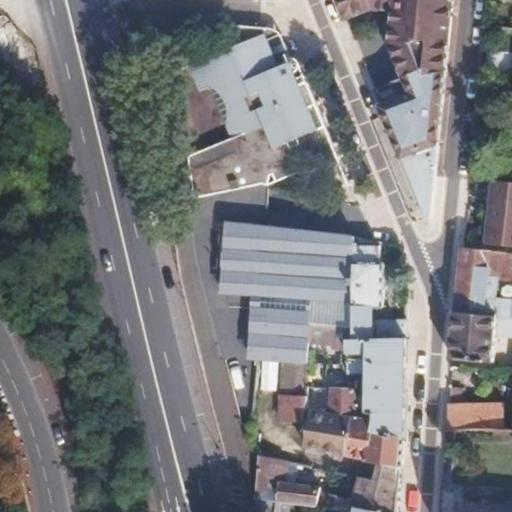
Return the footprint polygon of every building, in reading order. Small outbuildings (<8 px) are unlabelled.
[(442,72),(449,0),(331,0),(339,19),(364,9),(383,11),(384,25),(376,29),(399,81),(418,73),(442,72)] [(335,142),(307,71),(300,73),(300,69),(302,62),(301,58),(300,56),(297,54),(294,54),(291,55),(289,56),(284,66),(281,65),(276,51),(266,27),(238,24),(244,41),(193,61),(203,88),(215,84),(229,118),(243,152),(210,164),(194,170),(198,197),(223,191),(271,183),(272,184),(274,176),(274,173),(326,151),(331,153),(335,142)] [(23,102),(17,69),(0,54),(0,97),(16,110),(23,102)] [(434,146),(441,79),(442,72),(418,73),(399,81),(370,94),(396,160),(434,146)] [(210,164),(243,152),(229,140),(183,157),(194,170),(210,164)] [(427,215),(434,146),(396,160),(420,219),(427,215)] [(511,247),(511,181),(489,178),(483,245),(511,247)] [(350,283),(350,239),(223,228),(217,299),(254,302),(248,366),(261,367),(270,368),(279,371),(279,368),(302,370),(306,336),(307,326),(351,330),(350,283)] [(377,308),(378,266),(373,266),(374,245),(374,241),(350,239),(350,283),(351,330),(351,340),(367,340),(368,307),(377,308)] [(511,280),(511,264),(511,253),(459,248),(452,314),(507,319),(511,319),(511,302),(484,299),(486,277),(511,280)] [(485,365),(490,337),(504,339),(507,319),(452,314),(447,361),(485,365)] [(401,340),(401,324),(372,324),(372,340),(401,340)] [(400,409),(401,387),(401,340),(372,340),(367,340),(351,340),(351,330),(307,326),(306,336),(344,339),(343,361),(350,362),(349,371),(362,373),(361,408),(349,406),(350,389),(328,387),(325,411),(342,414),(373,419),(371,432),(398,436),(400,409)] [(297,420),(302,370),(279,368),(279,371),(274,418),(297,420)] [(500,431),(502,408),(442,407),(440,432),(466,431),(500,431)] [(336,453),(342,414),(325,411),(307,409),(301,447),(336,453)] [(396,467),(398,436),(371,432),(373,419),(342,414),(336,453),(359,457),(358,461),(379,464),(396,467)] [(315,507),(316,489),(277,484),(279,463),(253,458),(254,459),(251,501),(294,505),(315,507)] [(391,511),(394,500),(396,467),(379,464),(378,482),(354,478),(352,499),(328,496),(327,508),(342,510),(366,511),(391,511)] [(293,511),(294,505),(251,501),(249,511),(293,511)] [(511,511),(511,507),(486,505),(448,503),(447,511),(511,511)]
